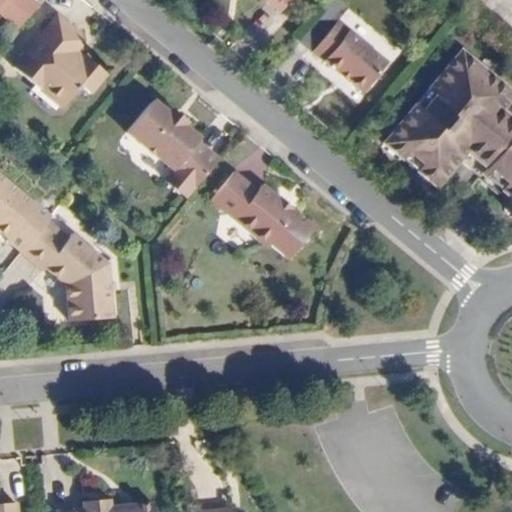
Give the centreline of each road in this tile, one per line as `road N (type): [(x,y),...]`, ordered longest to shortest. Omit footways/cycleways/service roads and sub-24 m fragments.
road 1 (residential): [(496,306),(119,0)]
road 2 (residential): [(0,392),(476,348)]
